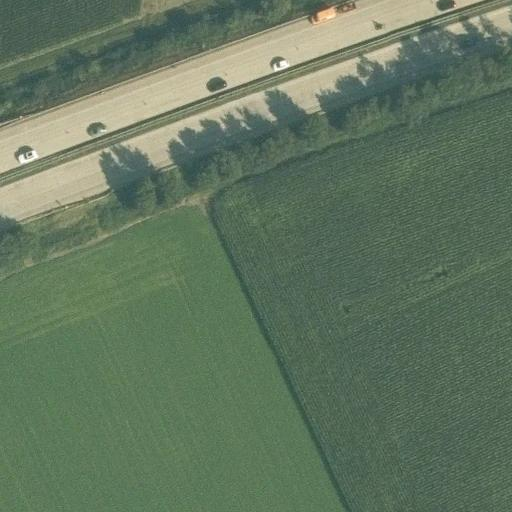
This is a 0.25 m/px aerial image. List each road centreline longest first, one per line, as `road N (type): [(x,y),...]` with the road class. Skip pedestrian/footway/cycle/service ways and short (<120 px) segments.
road 1 (motorway): [(0,216),(511,32)]
road 2 (motorway): [(457,0),(0,165)]
road 3 (track): [(355,511),(208,207)]
road 4 (track): [(219,0),(0,75)]
